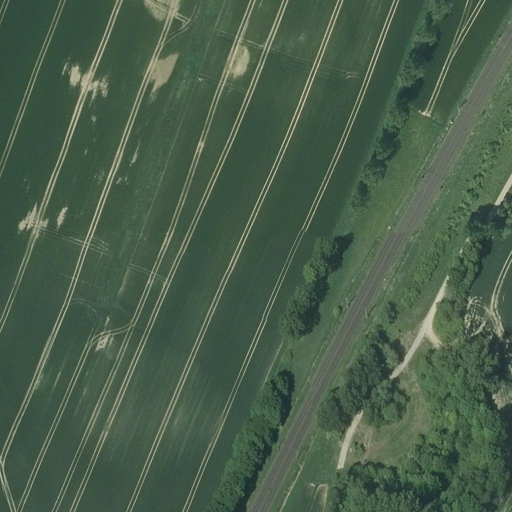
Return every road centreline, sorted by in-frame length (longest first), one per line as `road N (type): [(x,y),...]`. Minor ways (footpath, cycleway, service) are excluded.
road 1 (track): [(334,511),(361,423),(429,328)]
road 2 (track): [(492,511),(496,452),(429,328)]
road 3 (unclassified): [(429,328),(511,170)]
